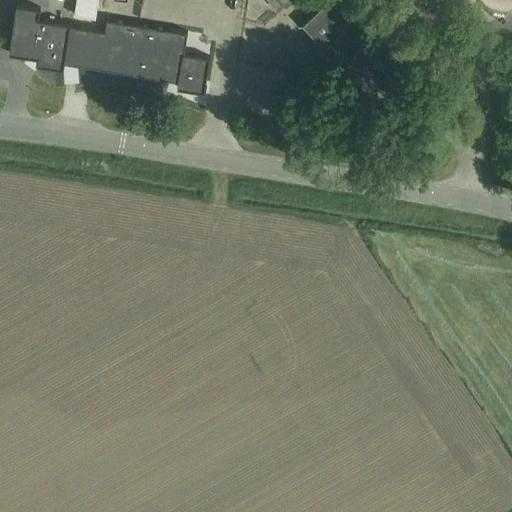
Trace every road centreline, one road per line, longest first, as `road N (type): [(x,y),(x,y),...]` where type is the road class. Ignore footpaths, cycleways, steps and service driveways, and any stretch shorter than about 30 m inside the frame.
road 1 (tertiary): [(465,203),(0,130)]
road 2 (unclassified): [(465,203),(473,109),(464,60),(423,0)]
